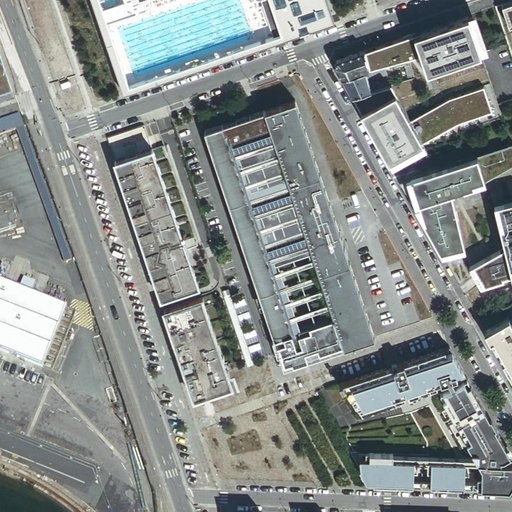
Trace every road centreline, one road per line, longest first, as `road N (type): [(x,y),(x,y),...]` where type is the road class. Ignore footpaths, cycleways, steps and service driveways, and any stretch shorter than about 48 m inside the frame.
road 1 (residential): [(311,49),(511,416)]
road 2 (residential): [(180,498),(56,133)]
road 3 (residential): [(56,133),(311,49)]
road 4 (residential): [(180,498),(360,503)]
road 5 (residential): [(311,49),(457,0)]
road 6 (residential): [(360,503),(511,506)]
road 7 (residential): [(56,133),(6,0)]
